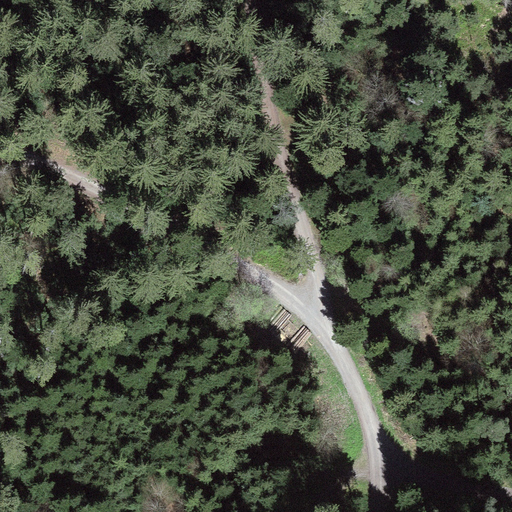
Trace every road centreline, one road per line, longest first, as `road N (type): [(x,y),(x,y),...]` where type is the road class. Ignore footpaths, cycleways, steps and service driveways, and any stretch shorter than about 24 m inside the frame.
road 1 (track): [(0,151),(127,204),(313,305),(378,449)]
road 2 (track): [(313,305),(264,0)]
road 3 (track): [(378,449),(511,485)]
